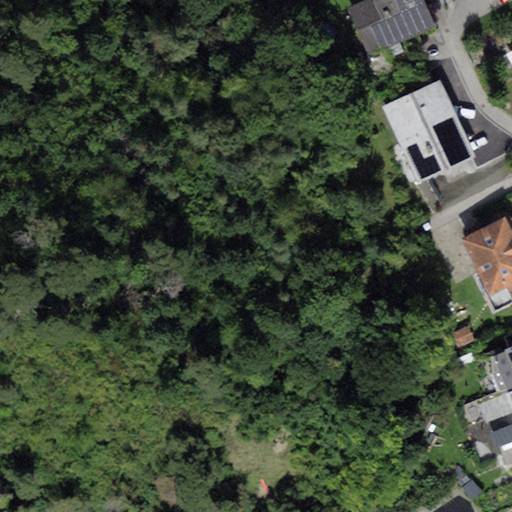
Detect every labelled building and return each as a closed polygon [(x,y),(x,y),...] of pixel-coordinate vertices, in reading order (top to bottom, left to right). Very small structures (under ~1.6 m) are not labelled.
[(423,0),(364,0),(347,8),(368,55),(434,25),(423,0)] [(440,81),(384,107),(420,185),(477,158),(440,81)] [(497,221),(462,240),(488,296),(507,287),(510,291),(511,289),(511,230),(511,228),(511,227),(511,215),(506,211),(498,214),(497,221)] [(467,326),(453,331),(459,346),(473,340),(467,326)] [(511,346),(505,349),(505,351),(494,355),(507,388),(511,386),(511,392),(508,394),(511,404),(511,346)] [(458,466),(453,478),(474,503),(484,495),(458,466)]
